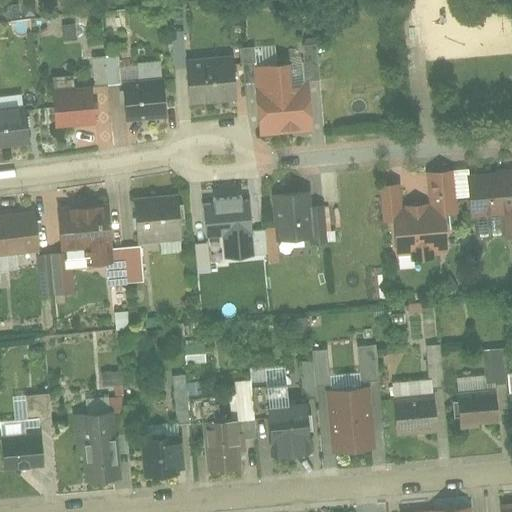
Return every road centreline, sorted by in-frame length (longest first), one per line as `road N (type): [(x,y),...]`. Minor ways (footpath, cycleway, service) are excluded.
road 1 (residential): [(511,475),(110,511)]
road 2 (residential): [(259,163),(186,156),(0,177)]
road 3 (residential): [(511,141),(259,163)]
